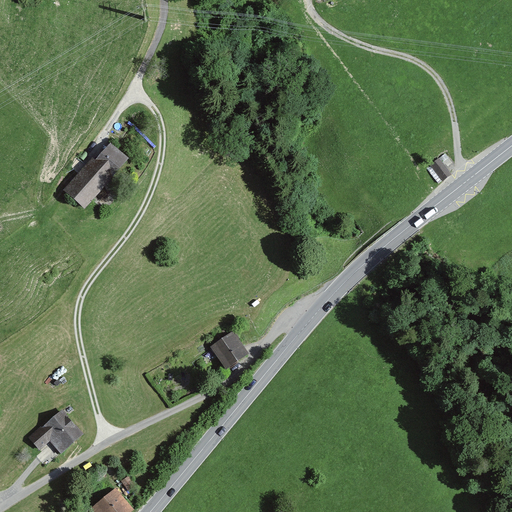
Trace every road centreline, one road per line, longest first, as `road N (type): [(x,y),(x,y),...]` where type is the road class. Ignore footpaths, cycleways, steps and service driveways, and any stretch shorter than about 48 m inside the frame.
road 1 (track): [(112,440),(74,324),(88,282),(149,195),(164,149),(154,107),(137,88)]
road 2 (unclassified): [(0,510),(112,440),(220,389),(293,314),(314,315)]
road 3 (track): [(311,0),(323,22),(348,38),(414,55),(437,73),(452,97),(459,160),(470,178)]
road 4 (primary): [(511,145),(314,315)]
road 5 (primary): [(314,315),(151,511)]
road 6 (track): [(104,133),(137,88),(164,0)]
